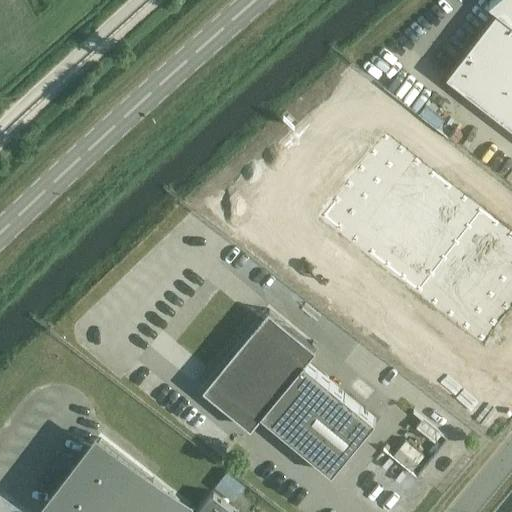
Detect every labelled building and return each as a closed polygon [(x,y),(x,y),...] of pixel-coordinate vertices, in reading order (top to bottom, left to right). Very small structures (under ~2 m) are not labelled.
[(511,0),(492,0),(489,2),(498,9),(447,75),(511,125),(511,0)] [(511,236),(385,137),(322,217),(481,342),(511,302),(511,236)] [(268,310),(203,388),(250,426),(261,414),(332,472),(375,420),(304,361),(315,348),(268,310)] [(424,423),(416,431),(435,448),(443,439),(424,423)] [(51,503),(63,511),(237,511),(211,492),(195,511),(190,511),(186,509),(188,507),(100,439),(51,503)] [(449,439),(418,481),(442,498),(472,457),(449,439)] [(407,444),(395,459),(414,474),(426,459),(407,444)] [(228,477),(216,492),(235,507),(247,492),(228,477)]
